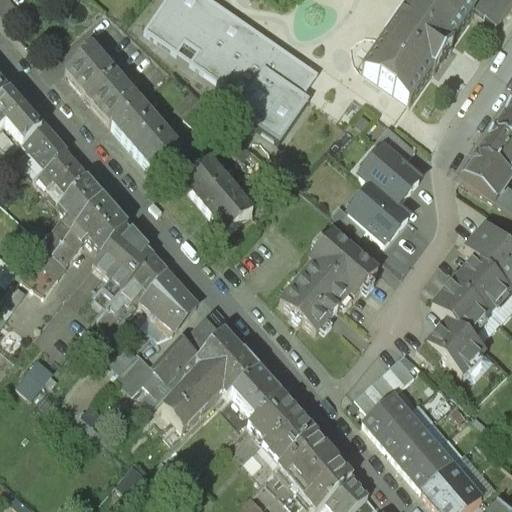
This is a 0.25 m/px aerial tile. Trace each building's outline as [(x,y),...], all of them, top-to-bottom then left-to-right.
[(317,79),(201,0),(167,0),(142,36),(175,59),(183,48),(196,56),(187,68),(241,105),(232,117),(278,148),(308,105),(302,101),(317,79)] [(473,17),(448,0),(412,0),(401,16),(400,15),(381,42),(383,43),(360,76),(408,110),(431,77),(433,78),(451,51),(450,50),(473,17)] [(511,0),(448,0),(473,17),(494,32),(511,5),(511,0)] [(137,108),(91,55),(63,79),(109,132),(109,131),(137,108)] [(39,135),(8,99),(0,106),(0,130),(3,128),(17,144),(22,150),(42,133),(41,133),(39,135)] [(220,125),(199,105),(182,124),(203,144),(220,125)] [(511,107),(459,184),(511,222),(511,199),(504,194),(511,182),(511,107)] [(179,156),(137,108),(109,131),(151,180),(179,156)] [(22,150),(9,162),(22,176),(29,170),(29,171),(34,166),(43,177),(64,158),(42,133),(22,150)] [(413,157),(386,133),(373,149),(381,156),(400,172),(413,157)] [(249,157),(227,139),(220,147),(241,165),(249,157)] [(17,144),(3,156),(9,162),(22,150),(17,144)] [(400,172),(381,156),(357,183),(369,194),(370,193),(394,214),(395,214),(418,187),(400,172)] [(43,177),(32,186),(44,199),(54,189),(75,171),(64,158),(43,177)] [(201,161),(176,183),(181,189),(207,167),(201,161)] [(251,219),(207,167),(181,189),(224,242),(251,219)] [(290,191),(262,168),(255,177),(260,181),(257,184),(280,203),(290,191)] [(75,171),(54,189),(58,194),(63,199),(67,204),(83,187),(86,184),(75,171)] [(67,204),(58,214),(59,215),(58,217),(65,224),(62,230),(60,229),(32,268),(43,277),(74,235),(75,234),(100,206),(83,187),(67,204)] [(54,189),(44,199),(48,203),(58,194),(54,189)] [(394,214),(370,193),(369,194),(347,220),(346,221),(365,237),(383,252),(407,224),(395,214),(394,214)] [(63,199),(54,210),(58,214),(67,204),(63,199)] [(74,235),(43,277),(54,285),(78,253),(85,246),(99,262),(124,234),(100,206),(75,234),(74,235)] [(365,237),(346,221),(347,220),(338,213),(331,221),(358,245),(365,237)] [(511,257),(483,231),(463,254),(474,263),(507,294),(511,288),(511,257)] [(99,262),(91,272),(107,285),(107,288),(99,297),(112,308),(152,264),(124,234),(99,262)] [(331,240),(308,266),(313,269),(279,309),(292,320),(290,323),(298,330),(301,328),(314,339),(328,323),(328,324),(336,315),(335,315),(348,300),(352,303),(375,278),(331,240)] [(17,276),(0,261),(0,287),(7,293),(17,276)] [(507,294),(474,263),(452,287),(487,318),(508,295),(507,294)] [(112,308),(108,313),(115,320),(122,312),(121,307),(124,303),(129,308),(141,296),(145,300),(165,277),(152,264),(112,308)] [(32,268),(19,285),(31,295),(43,277),(32,268)] [(43,277),(31,295),(41,303),(54,285),(43,277)] [(145,300),(137,309),(171,339),(195,311),(165,277),(145,300)] [(487,318),(452,287),(431,311),(447,326),(465,342),(487,318)] [(205,321),(184,343),(201,361),(221,339),(205,321)] [(465,342),(447,326),(426,349),(460,380),(482,357),(465,342)] [(201,361),(194,368),(199,375),(161,417),(169,427),(238,358),(221,339),(201,361)] [(180,347),(154,377),(160,383),(165,389),(189,363),(192,366),(196,362),(180,347)] [(238,358),(169,427),(179,439),(221,398),(226,404),(230,400),(255,376),(238,358)] [(136,359),(126,369),(117,361),(110,369),(119,377),(136,394),(141,389),(154,377),(136,359)] [(36,365),(26,376),(41,389),(44,386),(50,379),(50,378),(36,365)] [(413,382),(397,365),(388,373),(389,373),(404,390),(413,382)] [(389,373),(353,404),(368,422),(404,390),(389,373)] [(255,376),(230,400),(253,424),(278,401),(255,376)] [(136,394),(119,377),(113,383),(131,399),(136,394)] [(154,377),(141,389),(147,394),(160,383),(154,377)] [(54,383),(50,379),(44,386),(49,390),(54,383)] [(253,424),(247,430),(264,450),(256,457),(271,474),(278,468),(311,437),(279,401),(278,401),(253,424)] [(393,401),(361,429),(376,446),(407,418),(393,401)] [(89,409),(80,420),(91,430),(101,419),(89,409)] [(407,418),(376,446),(390,463),(422,435),(407,418)] [(422,435),(390,463),(405,479),(437,452),(422,435)] [(311,437),(278,468),(275,472),(310,511),(319,511),(324,508),(350,483),(311,437)] [(148,447),(139,438),(132,444),(141,454),(148,447)] [(437,452),(405,479),(419,496),(451,468),(437,452)] [(133,467),(112,489),(119,495),(121,493),(129,500),(127,502),(128,503),(136,495),(137,496),(151,482),(146,478),(133,467)] [(182,489),(158,467),(146,478),(151,482),(171,500),(182,489)] [(451,468),(419,496),(433,511),(436,511),(467,486),(451,468)] [(350,483),(324,508),(328,511),(356,511),(366,502),(350,483)] [(467,486),(436,511),(471,511),(482,503),(467,486)] [(261,511),(249,501),(239,511),(261,511)] [(366,502),(356,511),(371,511),(373,511),(366,502)] [(505,511),(507,510),(498,503),(495,507),(501,511),(505,511)]
